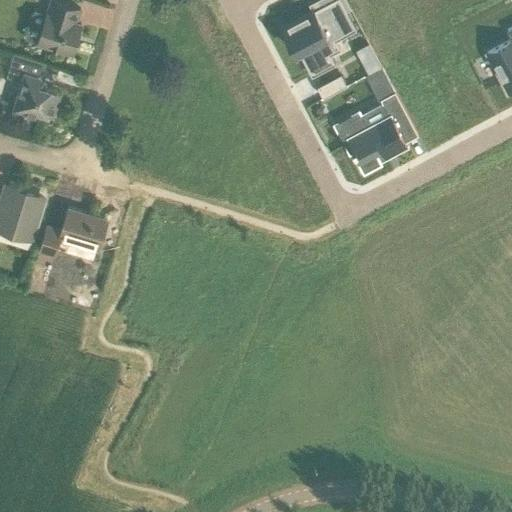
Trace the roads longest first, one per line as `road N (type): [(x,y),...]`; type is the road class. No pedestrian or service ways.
road 1 (residential): [(239,8),(343,214),(511,125)]
road 2 (unclassified): [(258,511),(324,492),(412,497),(469,511)]
road 3 (unclassified): [(80,164),(127,0)]
